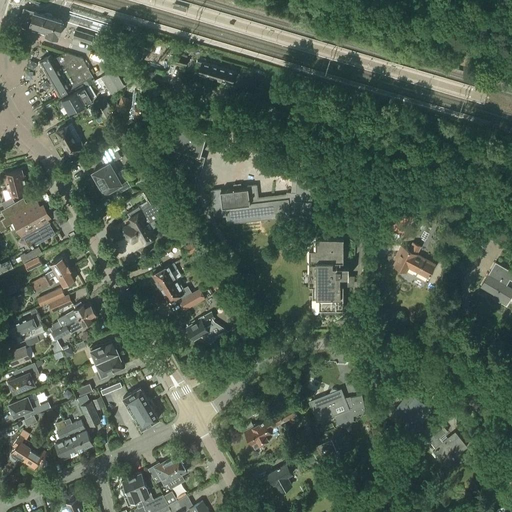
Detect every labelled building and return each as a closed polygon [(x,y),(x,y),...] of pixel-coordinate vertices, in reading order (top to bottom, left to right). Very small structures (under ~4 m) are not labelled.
[(54,17),(53,17),(45,14),(44,14),(36,11),(35,11),(26,8),(24,8),(24,9),(20,23),(19,23),(19,24),(20,25),(21,25),(29,27),(29,28),(30,28),(31,28),(39,30),(40,31),(48,33),(49,34),(58,36),(59,37),(59,36),(59,35),(60,32),(61,31),(60,31),(63,21),(64,21),(64,20),(63,20),(54,17)] [(74,37),(91,42),(94,35),(76,29),(74,37)] [(462,49),(472,51),(476,37),(467,34),(462,49)] [(147,49),(149,42),(139,39),(133,58),(142,61),(146,48),(147,49)] [(149,47),(147,54),(151,55),(148,63),(162,68),(167,54),(149,47)] [(51,54),(40,60),(60,95),(94,76),(83,57),(66,52),(54,59),(51,54)] [(176,63),(186,65),(188,58),(178,56),(176,63)] [(216,77),(219,66),(203,61),(203,62),(198,61),(196,68),(200,69),(200,72),(216,77)] [(235,71),(219,66),(216,77),(232,82),(233,79),(237,80),(239,73),(235,71)] [(102,76),(112,93),(136,79),(132,73),(122,79),(115,68),(102,75),(102,76)] [(105,97),(112,93),(102,76),(95,80),(105,97)] [(247,76),(245,83),(255,86),(257,79),(247,76)] [(81,88),(76,91),(62,99),(63,100),(63,99),(70,112),(70,113),(93,99),(85,86),(81,88)] [(119,109),(118,109),(130,113),(143,117),(147,104),(122,97),(120,104),(118,103),(116,108),(119,109)] [(174,157),(171,167),(180,169),(180,167),(192,171),(191,173),(200,175),(206,156),(201,155),(208,131),(166,119),(156,151),(174,157)] [(68,125),(57,131),(61,138),(66,146),(67,146),(71,153),(81,147),(84,145),(72,122),(68,125)] [(133,137),(126,141),(129,147),(137,142),(133,137)] [(113,160),(116,159),(121,156),(117,149),(115,151),(112,145),(98,153),(101,159),(105,164),(92,171),(93,173),(92,174),(95,179),(96,178),(98,182),(116,172),(112,166),(115,164),(113,160)] [(220,189),(213,190),(215,207),(214,207),(214,213),(215,213),(215,216),(227,215),(228,222),(290,214),(295,214),(295,217),(296,217),(310,217),(310,218),(318,218),(319,193),(313,193),(314,177),(311,177),(311,169),(316,170),(317,164),(305,163),(305,169),(305,177),(300,177),(300,171),(293,171),(292,192),(287,191),(287,194),(274,196),(258,198),(256,185),(249,185),(248,185),(248,188),(242,188),(241,183),(234,184),(234,189),(227,190),(221,191),(221,189),(220,189)] [(8,189),(4,190),(6,200),(2,202),(5,208),(15,202),(12,197),(18,195),(18,192),(28,189),(26,184),(28,183),(25,175),(24,175),(22,169),(6,174),(7,180),(6,180),(8,189)] [(116,172),(98,182),(101,186),(100,187),(102,192),(103,191),(104,193),(117,186),(120,191),(131,185),(127,179),(125,181),(123,177),(119,179),(116,172)] [(146,173),(144,182),(151,184),(153,175),(146,173)] [(125,229),(124,231),(127,236),(146,225),(154,220),(171,211),(175,208),(167,193),(154,200),(155,202),(151,205),(148,199),(139,205),(142,210),(130,216),(133,222),(124,227),(125,229)] [(30,248),(56,233),(48,219),(49,218),(43,206),(41,207),(35,198),(26,203),(23,198),(2,210),(6,217),(2,219),(6,227),(15,221),(30,248)] [(180,216),(175,208),(171,211),(176,220),(180,216)] [(389,227),(403,231),(408,217),(394,213),(389,227)] [(146,225),(127,236),(130,241),(132,241),(133,243),(142,238),(145,243),(157,236),(153,228),(157,226),(154,220),(146,225)] [(174,235),(177,240),(189,232),(185,227),(174,235)] [(335,308),(344,308),(344,285),(349,285),(349,277),(349,266),(348,266),(341,266),(341,261),(344,261),(344,238),(316,238),(316,249),(309,249),(309,285),(313,286),(313,297),(319,297),(319,308),(326,308),(326,311),(335,311),(335,308)] [(410,266),(429,276),(436,263),(418,254),(422,247),(413,242),(409,249),(401,245),(395,259),(397,260),(394,265),(407,271),(410,266)] [(197,250),(193,243),(181,249),(185,256),(197,250)] [(24,261),(41,251),(38,245),(25,252),(25,251),(20,254),(21,256),(24,261)] [(35,287),(51,278),(57,274),(70,267),(68,263),(67,263),(64,256),(56,261),(51,264),(53,269),(46,273),(47,274),(43,276),(43,277),(33,283),(35,287)] [(25,263),(28,270),(42,263),(38,257),(25,263)] [(10,259),(0,264),(0,269),(1,272),(13,266),(10,259)] [(159,288),(176,278),(182,275),(174,262),(153,274),(157,281),(156,283),(159,288)] [(496,297),(495,298),(500,301),(500,300),(506,303),(511,293),(511,288),(506,285),(510,278),(511,279),(511,271),(496,262),(482,285),(495,293),(494,294),(495,295),(494,296),(496,297)] [(72,271),(70,267),(57,274),(63,285),(68,282),(76,278),(72,271)] [(51,278),(35,287),(38,291),(48,285),(48,286),(53,283),(51,278)] [(176,278),(159,288),(162,293),(164,293),(168,301),(189,289),(186,283),(180,286),(176,278)] [(223,280),(213,285),(216,290),(226,285),(223,280)] [(14,284),(8,287),(11,293),(17,291),(14,284)] [(62,287),(38,298),(42,306),(65,296),(62,287)] [(200,287),(179,299),(184,308),(205,296),(200,287)] [(72,302),(69,294),(49,303),(53,311),(72,302)] [(3,300),(8,311),(19,307),(15,295),(3,300)] [(229,300),(235,333),(234,333),(234,334),(251,328),(252,329),(234,297),(229,300)] [(53,321),(58,328),(94,309),(91,303),(86,305),(85,303),(83,304),(81,301),(75,305),(76,308),(74,309),(75,312),(68,316),(66,313),(53,321)] [(46,331),(38,313),(36,308),(31,311),(33,315),(11,325),(18,342),(46,331)] [(46,331),(55,353),(63,349),(57,338),(71,331),(71,332),(77,329),(76,326),(82,323),(83,325),(85,324),(87,327),(93,323),(92,321),(94,319),(93,317),(97,315),(94,309),(58,328),(53,331),(46,331)] [(191,332),(189,333),(192,338),(194,337),(195,338),(200,335),(212,343),(216,337),(232,328),(231,328),(227,330),(214,321),(213,322),(212,319),(209,313),(201,318),(200,318),(193,322),(194,323),(188,327),(191,332)] [(228,332),(219,337),(223,343),(231,339),(228,332)] [(25,340),(28,346),(40,341),(39,339),(38,335),(25,340)] [(91,350),(96,362),(118,353),(116,347),(118,346),(115,340),(113,341),(113,340),(91,350)] [(8,353),(13,365),(30,358),(26,346),(8,353)] [(71,347),(64,350),(67,357),(72,355),(73,351),(71,347)] [(118,353),(96,362),(100,370),(97,372),(100,379),(110,374),(109,372),(124,366),(124,365),(125,364),(123,358),(121,358),(118,353)] [(24,367),(26,373),(9,380),(10,383),(9,383),(12,389),(13,389),(14,392),(35,383),(33,377),(40,374),(37,368),(43,363),(42,359),(24,367)] [(120,382),(101,390),(103,394),(122,386),(120,382)] [(77,388),(80,395),(93,390),(90,383),(77,388)] [(142,428),(159,418),(151,405),(154,403),(151,398),(148,400),(141,387),(123,397),(142,428)] [(338,418),(338,419),(338,420),(339,421),(339,422),(340,422),(341,423),(341,424),(342,424),(343,424),(345,425),(346,424),(347,424),(348,424),(349,423),(350,423),(350,422),(351,421),(351,420),(351,419),(352,418),(352,417),(351,416),(351,415),(355,414),(355,415),(365,411),(362,395),(345,398),(342,390),(338,391),(337,390),(336,389),(334,388),(333,389),(331,390),(330,391),(330,393),(330,394),(310,402),(317,420),(318,420),(318,421),(319,421),(320,422),(321,422),(322,421),(323,420),(323,419),(323,418),(336,413),(339,414),(339,415),(338,417),(338,418)] [(64,394),(68,398),(72,394),(67,390),(64,394)] [(411,392),(391,415),(405,425),(411,417),(414,420),(427,405),(411,392)] [(24,412),(26,417),(51,407),(48,401),(40,404),(38,399),(35,393),(28,396),(9,403),(12,409),(11,410),(13,415),(14,414),(15,416),(24,412)] [(78,397),(91,426),(101,421),(91,400),(90,401),(87,393),(78,397)] [(92,397),(98,409),(105,406),(99,393),(92,397)] [(279,410),(274,413),(280,423),(297,414),(291,404),(287,406),(286,404),(279,409),(279,410)] [(280,423),(274,413),(263,419),(264,420),(254,425),(251,420),(242,425),(255,449),(262,445),(261,443),(269,439),(267,436),(279,429),(277,425),(280,423)] [(24,419),(27,425),(37,421),(34,414),(24,419)] [(70,418),(64,420),(77,451),(93,444),(92,442),(93,442),(91,437),(90,438),(86,429),(80,432),(78,429),(84,426),(81,419),(72,423),(70,418)] [(77,451),(64,420),(55,423),(58,429),(57,430),(60,437),(64,435),(65,438),(55,443),(59,452),(58,452),(60,456),(61,456),(62,458),(77,451)] [(409,432),(414,437),(423,426),(417,422),(409,432)] [(440,437),(448,431),(443,425),(428,437),(437,449),(434,451),(438,456),(441,454),(445,459),(452,455),(454,458),(460,453),(459,452),(467,446),(456,432),(443,442),(440,437)] [(309,439),(315,436),(311,427),(305,429),(309,439)] [(15,446),(12,452),(13,453),(14,455),(16,456),(18,456),(22,458),(23,461),(25,460),(29,463),(29,465),(31,466),(34,466),(35,467),(39,461),(41,462),(48,452),(43,449),(45,446),(35,439),(33,443),(26,438),(20,434),(13,445),(15,446)] [(313,439),(307,443),(314,456),(318,462),(319,464),(325,460),(313,439)] [(318,446),(325,458),(338,452),(332,440),(318,446)] [(288,452),(291,459),(303,452),(301,447),(302,446),(301,444),(299,445),(300,446),(288,452)] [(388,454),(392,461),(397,458),(394,451),(388,454)] [(165,484),(167,483),(164,478),(169,475),(167,471),(183,462),(178,454),(155,467),(149,470),(156,483),(162,480),(165,484)] [(391,463),(387,459),(381,465),(386,469),(391,463)] [(169,475),(164,478),(170,487),(184,480),(181,474),(187,471),(183,462),(167,471),(169,475)] [(286,463),(269,473),(275,484),(276,483),(278,487),(280,491),(292,484),(288,476),(292,474),(290,469),(293,467),(290,462),(287,464),(286,463)] [(388,472),(396,483),(402,479),(394,468),(388,472)] [(135,475),(132,476),(146,511),(152,511),(168,505),(163,495),(152,500),(141,473),(140,473),(139,472),(136,473),(135,475)] [(146,511),(132,476),(129,478),(128,477),(125,478),(124,480),(123,480),(125,487),(122,488),(129,505),(137,502),(139,507),(135,509),(136,511),(146,511)] [(173,491),(165,495),(170,503),(178,499),(173,491)] [(62,507),(61,510),(62,511),(83,511),(77,499),(78,499),(78,498),(76,499),(74,499),(71,500),(71,502),(66,504),(67,504),(68,505),(62,507)] [(169,505),(173,511),(178,511),(184,509),(179,499),(169,505)] [(209,511),(203,500),(190,508),(192,511),(209,511)]
